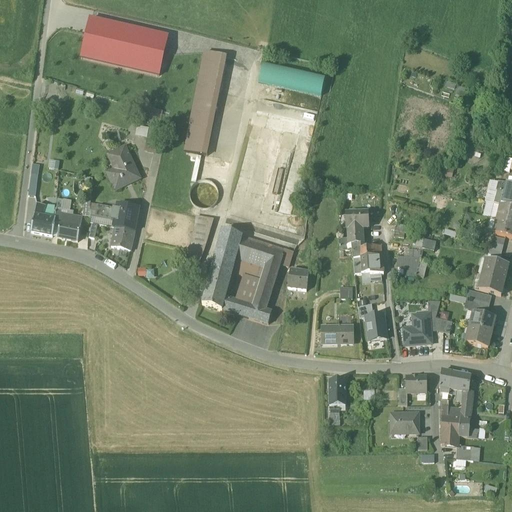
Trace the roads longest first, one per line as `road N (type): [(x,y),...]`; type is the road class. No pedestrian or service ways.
road 1 (residential): [(396,368),(276,361),(197,329),(83,261),(0,241)]
road 2 (track): [(16,245),(48,0)]
road 3 (residential): [(396,368),(384,229)]
road 4 (residential): [(433,364),(442,485)]
